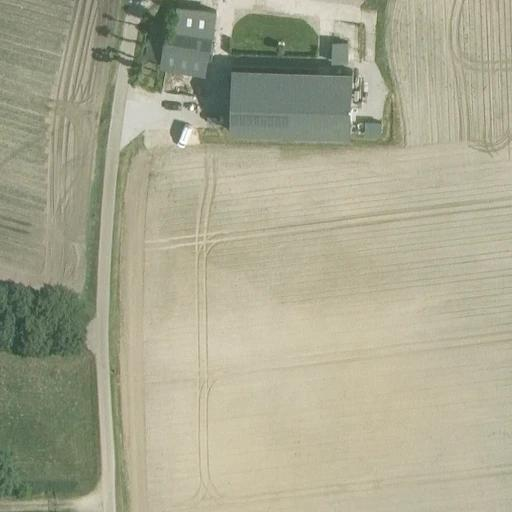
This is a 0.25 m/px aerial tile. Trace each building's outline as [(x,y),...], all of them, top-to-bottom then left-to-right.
[(209,53),(214,32),(216,11),(177,7),(174,26),(150,23),(145,58),(161,60),(160,66),(205,73),(208,53),(209,53)] [(318,29),(232,26),(231,58),(316,62),(318,29)] [(348,62),(348,42),(333,41),(331,61),(348,62)] [(230,117),(230,130),(350,134),(351,122),(353,70),(232,66),(230,117)] [(381,120),(365,119),(364,134),(380,134),(381,120)]
